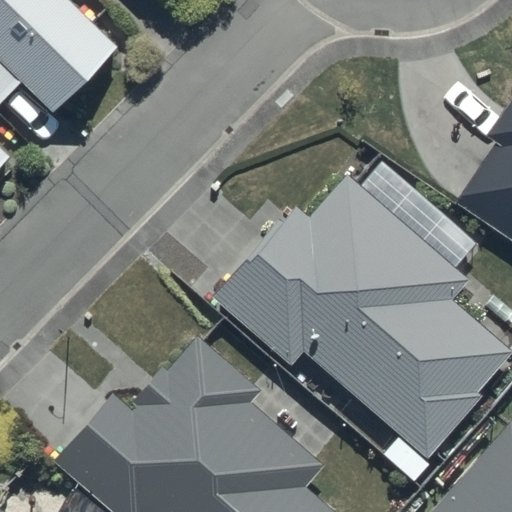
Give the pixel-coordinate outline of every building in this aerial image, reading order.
[(0,0),(0,104),(18,87),(46,116),(115,50),(67,0),(0,0)] [(496,146),(458,201),(511,239),(511,96),(509,94),(480,136),(496,146)] [(0,168),(9,160),(0,151),(0,168)] [(466,285),(343,179),(308,220),(290,204),(207,300),(286,368),(299,353),(426,462),(483,396),(492,403),(511,379),(511,376),(496,363),(507,350),(451,302),(466,285)] [(255,386),(201,339),(198,337),(167,373),(162,369),(127,409),(111,395),(54,461),(112,511),(330,511),(302,487),(320,466),(243,400),(255,386)] [(511,511),(511,422),(511,421),(430,511),(511,511)]
